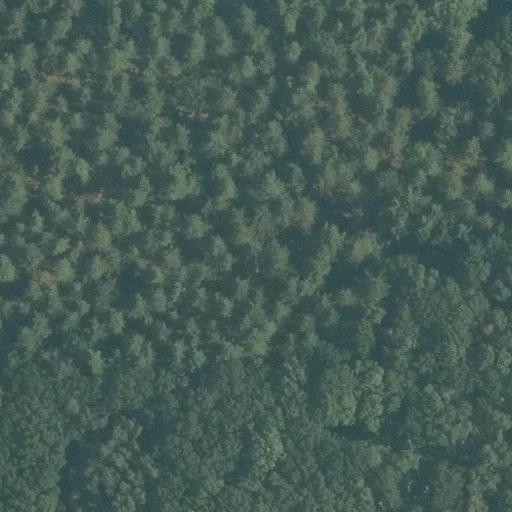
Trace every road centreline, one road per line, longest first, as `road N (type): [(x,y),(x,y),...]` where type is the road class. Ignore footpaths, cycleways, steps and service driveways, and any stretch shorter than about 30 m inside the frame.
road 1 (unknown): [(367,511),(352,342),(395,243),(490,108),(509,0)]
road 2 (unknown): [(0,408),(41,427),(262,489)]
